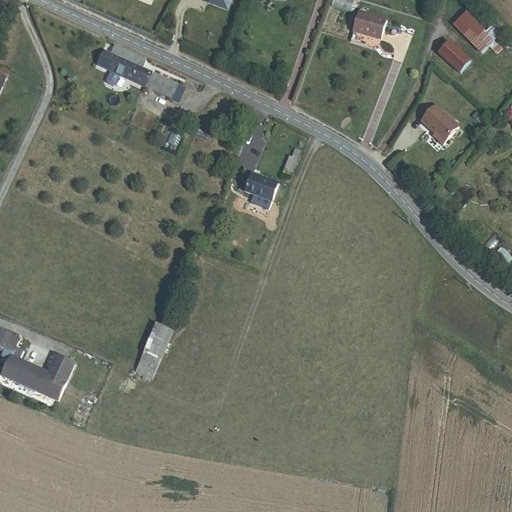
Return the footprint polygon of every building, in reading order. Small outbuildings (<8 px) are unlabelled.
[(353,32),(382,41),(388,21),(359,11),(353,32)] [(449,30),(476,58),(484,51),(490,45),(495,40),(487,32),(482,37),(462,17),(449,30)] [(498,53),(490,45),(484,51),(492,59),(498,53)] [(181,87),(145,71),(149,62),(116,47),(113,56),(105,52),(99,65),(112,71),(122,76),(175,100),(181,87)] [(437,62),(458,84),(470,72),(449,50),(437,62)] [(511,81),(511,80),(511,68),(507,64),(501,71),(511,81)] [(122,76),(112,71),(107,82),(108,85),(114,88),(117,87),(122,76)] [(0,96),(8,78),(0,73),(0,96)] [(431,142),(441,150),(456,131),(431,111),(419,127),(433,139),(431,142)] [(294,159),(291,158),(285,174),(293,176),(302,152),(297,151),(294,159)] [(269,210),(275,205),(281,182),(255,176),(250,195),(259,198),(258,203),(260,206),(269,210)] [(493,265),(505,275),(509,270),(497,260),(493,265)] [(194,265),(190,280),(201,284),(206,269),(194,265)] [(172,332),(152,324),(133,371),(154,379),(172,332)] [(0,349),(15,356),(22,340),(0,330),(0,349)] [(50,376),(13,360),(6,377),(62,402),(76,370),(56,361),(50,376)]
